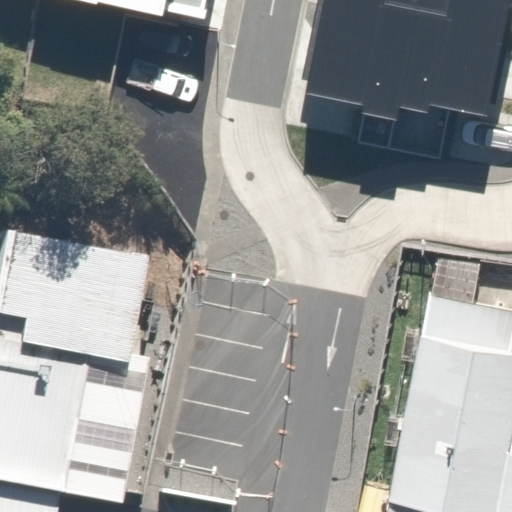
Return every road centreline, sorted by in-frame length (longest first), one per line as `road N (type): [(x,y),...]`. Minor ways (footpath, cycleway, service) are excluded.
road 1 (residential): [(322,289),(305,236),(249,147),(275,0)]
road 2 (residential): [(322,289),(278,511)]
road 3 (residential): [(511,211),(411,209),(389,217),(338,266)]
